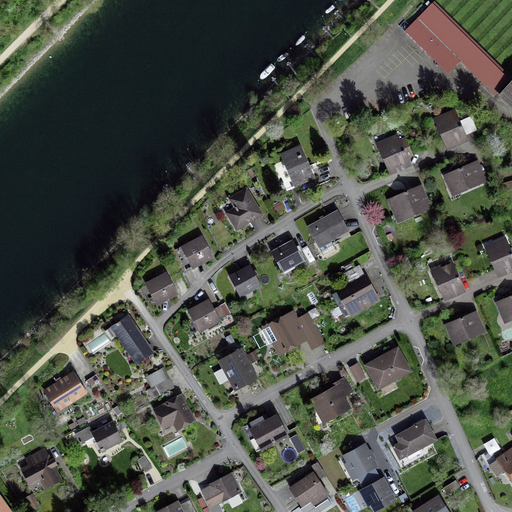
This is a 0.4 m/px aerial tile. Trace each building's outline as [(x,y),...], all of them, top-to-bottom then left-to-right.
[(511,84),(511,81),(434,3),(404,34),(448,76),(460,63),(496,98),(501,97),(511,84)] [(511,84),(501,97),(511,106),(511,84)] [(454,111),(433,120),(447,152),(468,143),(454,111)] [(397,136),(375,145),(389,177),(411,168),(397,136)] [(511,151),(508,138),(496,142),(500,157),(511,153),(511,151)] [(300,145),(279,154),(294,189),(315,180),(300,145)] [(477,162),(443,177),(452,198),(487,183),(477,162)] [(511,180),(502,184),(506,199),(511,197),(511,180)] [(421,186),(386,202),(397,226),(432,211),(421,186)] [(236,211),(226,216),(235,232),(262,216),(246,188),(228,198),(236,211)] [(337,212),(307,228),(318,248),(348,232),(337,212)] [(200,237),(180,248),(192,271),(212,260),(200,237)] [(511,255),(504,237),(484,246),(499,280),(511,273),(511,255)] [(291,243),(270,256),(282,276),(303,263),(291,243)] [(452,263),(431,271),(443,302),(465,293),(452,263)] [(249,266),(227,278),(239,299),(260,288),(249,266)] [(349,320),(380,303),(364,274),(333,291),(349,320)] [(165,276),(148,285),(158,304),(175,295),(165,276)] [(511,295),(495,303),(504,324),(511,320),(511,295)] [(207,303),(190,312),(200,331),(217,322),(207,303)] [(293,312),(262,330),(278,359),(306,343),(311,353),(324,345),(307,315),(298,320),(293,312)] [(476,312),(445,325),(454,346),(485,333),(476,312)] [(127,317),(110,328),(136,366),(153,355),(127,317)] [(397,347),(363,366),(378,391),(411,372),(397,347)] [(220,362),(236,390),(255,380),(239,351),(220,362)] [(174,390),(163,370),(145,379),(152,393),(156,391),(160,397),(174,390)] [(73,373),(41,392),(54,413),(85,394),(73,373)] [(344,381),(310,400),(323,423),(349,408),(343,398),(351,393),(344,381)] [(180,395),(150,411),(162,432),(172,426),(176,433),(195,423),(180,395)] [(275,414),(248,430),(260,451),(288,435),(275,414)] [(398,444),(394,446),(402,460),(437,441),(425,420),(394,436),(398,444)] [(111,423),(90,434),(100,453),(121,442),(111,423)] [(363,446),(344,457),(355,478),(375,467),(363,446)] [(511,446),(495,459),(511,480),(511,446)] [(45,448),(25,458),(28,464),(19,469),(28,487),(39,482),(43,490),(61,481),(45,448)] [(144,455),(136,460),(145,473),(153,468),(144,455)] [(328,497),(311,472),(286,488),(301,509),(310,503),(313,507),(328,497)] [(230,473),(198,489),(208,510),(240,494),(230,473)] [(381,480),(363,491),(375,511),(393,501),(381,480)] [(447,511),(438,496),(410,511),(447,511)] [(0,511),(10,511),(0,497),(0,511)] [(177,502),(158,511),(194,511),(189,502),(180,506),(177,502)]
